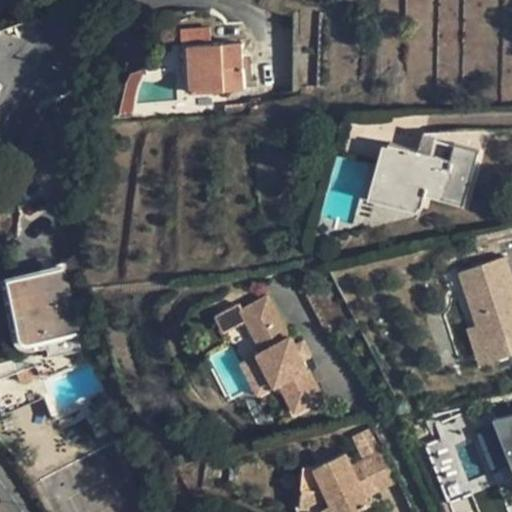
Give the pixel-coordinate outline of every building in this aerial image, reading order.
[(225,88),(244,88),(243,44),(224,45),(224,42),(211,43),(210,27),(183,28),(183,45),(191,44),(192,92),(226,91),(225,88)] [(226,115),(250,115),(250,103),(225,105),(226,115)] [(424,132),(419,150),(432,154),(436,138),(437,136),(424,132)] [(432,154),(419,150),(390,143),(377,190),(423,204),(426,194),(465,205),(480,151),(436,138),(432,154)] [(511,354),(511,276),(506,257),(457,273),(475,328),(468,330),(479,365),(511,354)] [(34,341),(77,332),(64,267),(10,278),(16,311),(22,335),(25,339),(29,341),(34,341)] [(348,307),(334,280),(299,298),(313,325),(348,307)] [(290,337),(269,295),(242,309),(264,351),(259,353),(276,384),(280,382),(295,411),(323,396),(292,336),(290,337)] [(254,357),(241,362),(255,395),(268,390),(254,357)] [(37,365),(0,379),(0,407),(42,391),(45,390),(40,377),(43,376),(37,365)] [(45,399),(42,391),(0,407),(0,408),(3,415),(45,399)] [(71,420),(68,412),(51,418),(50,419),(53,426),(71,420)] [(508,511),(511,511),(511,413),(495,420),(511,459),(511,503),(506,506),(508,511)] [(396,480),(382,452),(349,468),(343,453),(338,455),(365,510),(369,507),(363,495),(396,480)] [(302,468),(299,507),(321,509),(322,511),(359,511),(365,510),(338,455),(310,469),(302,468)]
